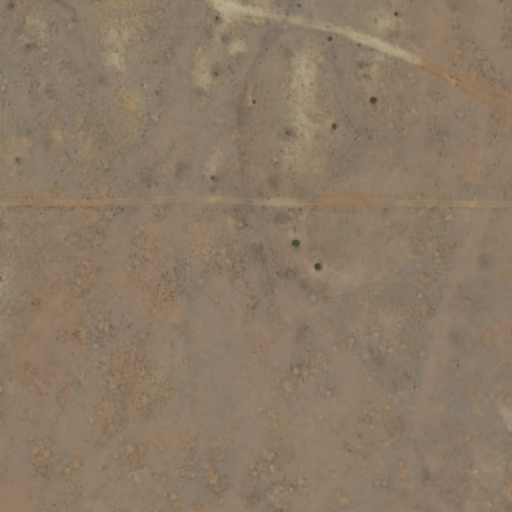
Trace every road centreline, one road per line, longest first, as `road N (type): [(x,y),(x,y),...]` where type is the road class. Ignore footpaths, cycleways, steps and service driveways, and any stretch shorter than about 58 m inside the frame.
road 1 (track): [(511,100),(418,47),(238,15),(209,0)]
road 2 (track): [(364,511),(511,441)]
